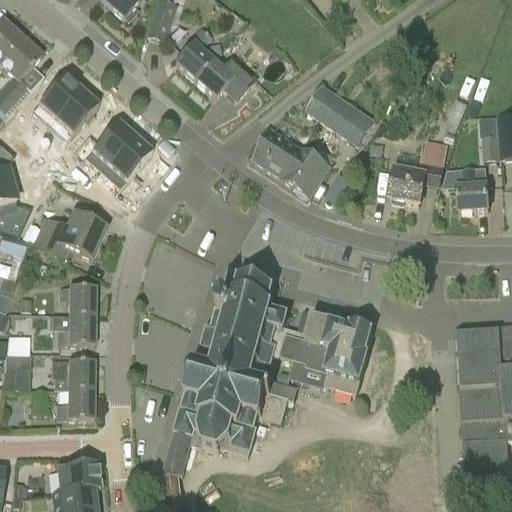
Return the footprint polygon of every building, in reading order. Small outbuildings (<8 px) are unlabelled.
[(140,6),(132,0),(103,0),(100,5),(123,25),(140,6)] [(144,43),(163,50),(176,13),(157,6),(144,43)] [(0,68),(22,45),(2,27),(0,29),(0,68)] [(188,47),(191,50),(174,69),(195,87),(213,66),(201,55),(212,44),(200,34),(188,47)] [(41,62),(22,45),(0,68),(0,72),(11,82),(0,94),(0,115),(6,121),(29,96),(19,87),(32,73),(41,62)] [(244,74),(242,75),(230,64),(222,73),(213,66),(195,87),(214,104),(222,95),(235,107),(254,86),(253,84),(253,83),(254,82),(255,81),(255,79),(254,77),(253,75),(251,74),(249,73),(248,73),(246,73),(244,74)] [(34,95),(18,114),(27,123),(31,119),(48,134),(80,97),(77,94),(80,91),(69,82),(67,85),(63,82),(58,87),(44,104),(34,95)] [(305,117),(331,135),(349,110),(322,92),(305,117)] [(80,97),(48,134),(65,149),(61,153),(71,161),(88,142),(78,134),(98,112),(94,108),(96,106),(86,97),(83,100),(80,97)] [(374,128),(349,110),(331,135),(358,153),(374,128)] [(88,142),(71,161),(81,170),(84,166),(101,181),(134,144),(130,141),(133,138),(123,129),(120,132),(117,129),(97,151),(88,142)] [(511,135),(499,136),(502,165),(511,164),(511,135)] [(253,166),(281,184),(297,157),(269,140),(253,166)] [(483,168),(499,166),(497,143),(481,144),(483,168)] [(134,144),(101,181),(118,196),(115,200),(124,208),(141,189),(131,181),(139,173),(151,159),(147,156),(150,153),(140,144),(137,147),(134,144)] [(420,211),(423,192),(439,195),(448,150),(426,146),(421,169),(418,168),(416,179),(394,175),(389,205),(420,211)] [(0,195),(9,193),(4,173),(12,164),(0,153),(0,195)] [(315,156),(310,164),(297,157),(281,184),(280,185),(299,197),(299,200),(306,204),(308,202),(311,204),(328,175),(326,174),(332,166),(315,156)] [(486,190),(476,191),(475,175),(460,177),(461,192),(457,192),(459,217),(488,215),(486,190)] [(327,203),(336,207),(348,185),(339,181),(327,203)] [(9,193),(0,195),(0,239),(16,244),(29,217),(26,216),(15,213),(9,193)] [(72,220),(66,234),(43,223),(30,252),(63,268),(69,256),(92,266),(106,236),(72,220)] [(1,241),(0,244),(0,256),(22,264),(26,248),(1,241)] [(288,407),(288,406),(294,407),(297,393),(270,386),(274,373),(270,371),(273,361),(306,371),(305,374),(328,381),(324,394),(355,402),(359,390),(360,390),(368,360),(366,359),(372,337),(349,330),(348,333),(344,332),(340,331),(329,328),(326,322),(316,319),(310,322),(306,341),(283,334),(287,319),(270,314),(270,313),(273,311),(272,309),(268,310),(273,295),(275,294),(273,293),(272,294),(262,292),(255,289),(247,287),(238,285),(238,283),(237,285),(237,286),(233,300),(231,298),(230,299),(231,301),(230,307),(218,304),(214,316),(215,316),(211,333),(208,332),(206,331),(201,352),(205,353),(200,370),(193,368),(192,367),(192,369),(184,399),(182,401),(183,403),(186,401),(182,414),(180,413),(165,467),(161,482),(163,511),(182,511),(179,482),(182,481),(191,450),(200,452),(201,453),(203,452),(217,455),(218,458),(220,457),(220,455),(248,462),(249,458),(250,458),(256,435),(254,434),(257,421),(259,422),(259,424),(281,430),(285,417),(288,407)] [(58,308),(69,308),(69,324),(95,324),(95,295),(58,294),(58,308)] [(0,318),(4,320),(9,303),(0,300),(0,318)] [(69,324),(68,336),(56,336),(56,353),(94,353),(95,324),(69,324)] [(511,331),(489,333),(490,337),(455,339),(466,498),(510,495),(507,446),(511,445),(511,331)] [(7,342),(5,362),(28,362),(28,343),(7,342)] [(4,374),(0,396),(13,396),(17,374),(29,374),(30,362),(4,362),(4,374)] [(52,396),(67,397),(67,398),(94,398),(94,369),(51,368),(51,385),(53,385),(52,396)] [(31,397),(31,421),(46,420),(46,397),(31,397)] [(67,398),(67,412),(55,412),(55,427),(93,427),(94,398),(67,398)] [(309,424),(284,511),(430,511),(444,465),(447,454),(322,419),(323,417),(288,407),(285,417),(309,424)] [(96,472),(95,472),(56,477),(59,498),(51,499),(51,501),(92,497),(92,496),(95,496),(99,495),(96,472)] [(12,502),(20,503),(21,491),(13,490),(12,502)] [(51,501),(52,511),(93,511),(92,497),(51,501)] [(19,511),(20,503),(12,502),(10,511),(19,511)]
